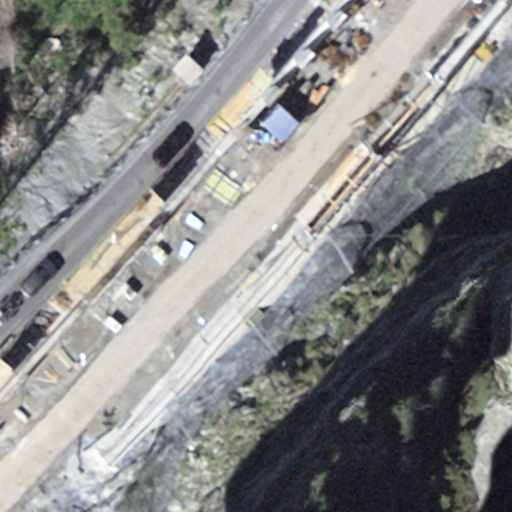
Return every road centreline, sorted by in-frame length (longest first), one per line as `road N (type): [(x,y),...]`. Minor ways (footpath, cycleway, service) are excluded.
road 1 (primary): [(378,0),(321,86),(132,315),(0,423)]
road 2 (primary): [(195,0),(135,82),(0,226)]
